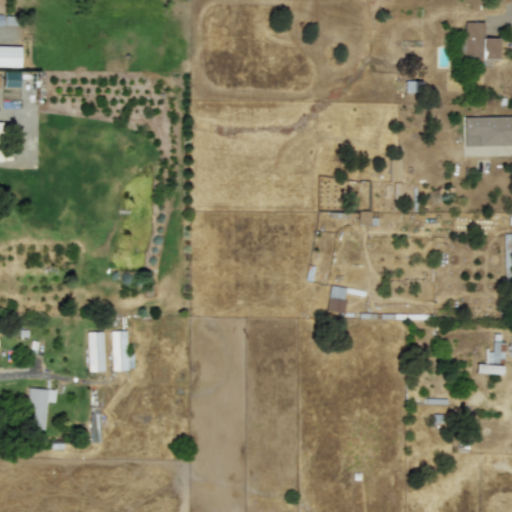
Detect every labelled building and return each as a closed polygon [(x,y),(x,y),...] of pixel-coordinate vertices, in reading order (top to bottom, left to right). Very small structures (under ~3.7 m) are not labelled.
[(496,37),(480,37),(480,21),(462,21),(462,38),(457,38),(457,58),(496,58),(496,37)] [(0,65),(18,66),(18,45),(0,45),(0,65)] [(1,86),(17,86),(18,71),(1,71),(1,86)] [(419,92),(419,80),(403,80),(403,92),(419,92)] [(511,116),(462,116),(462,145),(511,144),(511,116)] [(398,157),(388,157),(387,180),(397,180),(398,157)] [(368,211),(357,210),(356,224),(367,224),(368,211)] [(501,276),(509,276),(510,238),(503,237),(501,276)] [(324,309),(340,312),(344,287),(328,285),(324,309)] [(122,330),(108,330),(109,369),(131,369),(131,351),(125,351),(124,341),(131,341),(131,317),(122,317),(122,330)] [(100,331),(84,332),(86,371),(101,371),(100,331)] [(474,372),(499,373),(500,364),(474,363),(474,372)] [(52,389),(25,387),(23,428),(41,429),(43,401),(51,402),(52,389)] [(96,436),(97,413),(89,413),(88,436),(96,436)]
